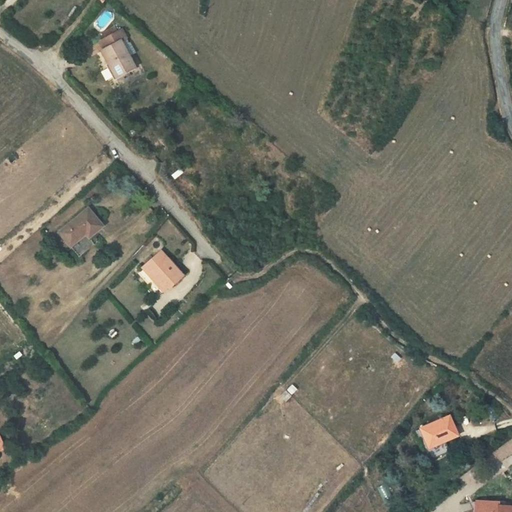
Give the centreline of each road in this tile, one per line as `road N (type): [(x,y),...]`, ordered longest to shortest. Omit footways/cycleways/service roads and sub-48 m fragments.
road 1 (unclassified): [(0,32),(45,67),(221,265)]
road 2 (unclassified): [(511,121),(494,29),(502,0)]
